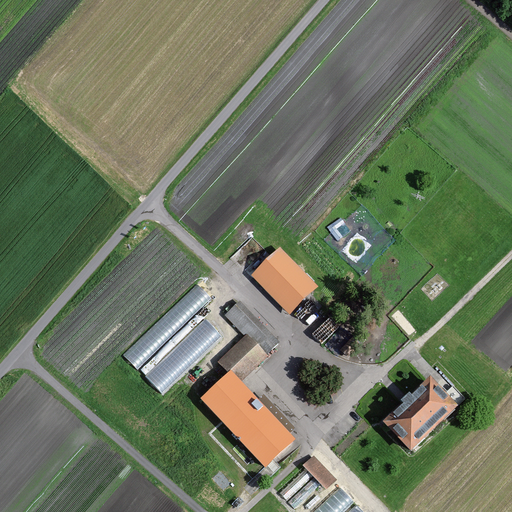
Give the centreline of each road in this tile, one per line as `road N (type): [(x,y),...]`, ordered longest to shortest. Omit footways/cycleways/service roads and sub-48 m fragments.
road 1 (track): [(322,0),(0,367)]
road 2 (track): [(143,201),(360,385),(239,511)]
road 3 (track): [(13,351),(198,511)]
road 4 (track): [(360,385),(511,253)]
